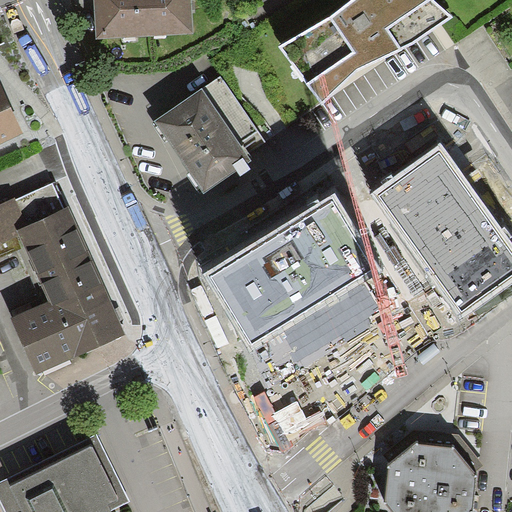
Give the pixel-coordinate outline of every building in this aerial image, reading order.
[(194,0),(99,0),(100,40),(196,37),(194,0)] [(274,47),(318,103),(352,70),(399,48),(453,16),(434,0),(343,0),(329,11),(274,47)] [(220,76),(154,122),(206,195),(254,161),(249,153),(266,141),(220,76)] [(0,144),(24,133),(0,81),(0,144)] [(370,185),(455,302),(511,261),(511,248),(434,140),(370,185)] [(15,198),(0,204),(0,258),(23,247),(17,237),(20,236),(49,302),(12,317),(35,376),(126,335),(69,207),(65,209),(53,183),(16,200),(15,198)] [(328,186),(205,262),(247,331),(371,255),(328,186)] [(98,435),(0,483),(0,496),(7,511),(109,511),(129,502),(98,435)] [(415,449),(387,472),(382,506),(386,511),(471,511),(476,479),(452,453),(415,449)]
